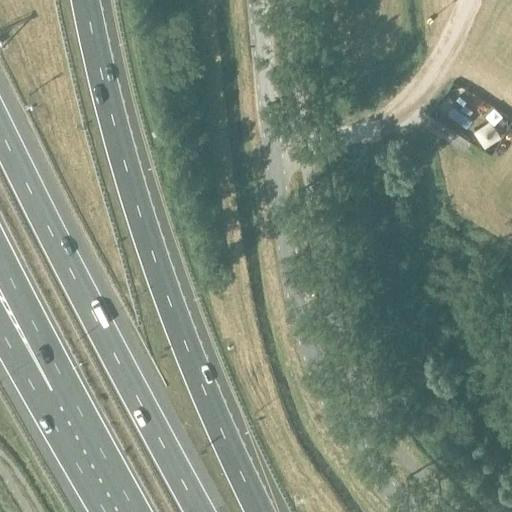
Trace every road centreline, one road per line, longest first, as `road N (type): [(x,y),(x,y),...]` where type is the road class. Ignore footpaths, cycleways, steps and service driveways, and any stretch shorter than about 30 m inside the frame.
road 1 (tertiary): [(410,511),(358,452),(309,348),(277,190),(257,0)]
road 2 (motorway): [(269,511),(198,360),(158,246),(95,0)]
road 3 (motorway): [(197,511),(0,120)]
road 4 (track): [(272,146),(388,122),(432,71),(468,0)]
road 5 (motorway): [(31,334),(130,511)]
